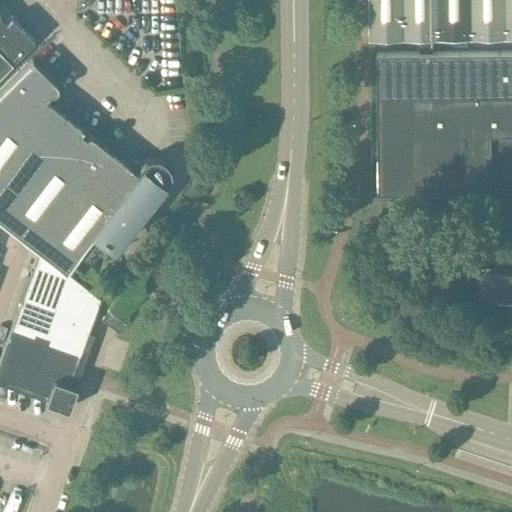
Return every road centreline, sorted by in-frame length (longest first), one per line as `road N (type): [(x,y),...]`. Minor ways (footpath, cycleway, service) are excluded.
road 1 (tertiary): [(277,320),(292,197),(297,0)]
road 2 (tertiary): [(287,0),(281,181),(237,309)]
road 3 (unclassified): [(431,416),(292,350)]
road 4 (unclassified): [(282,382),(399,416),(431,416)]
road 5 (tertiary): [(212,381),(182,511)]
road 6 (tertiary): [(200,511),(257,397)]
